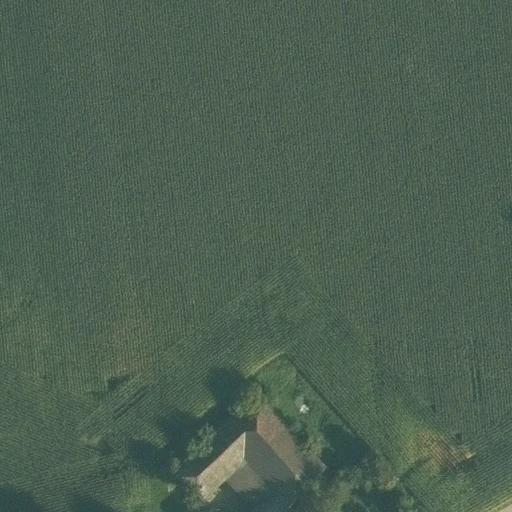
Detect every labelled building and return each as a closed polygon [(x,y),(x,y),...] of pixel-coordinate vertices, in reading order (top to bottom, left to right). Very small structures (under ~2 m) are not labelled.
[(256,398),(240,413),(265,441),(282,425),(256,398)] [(240,413),(194,456),(180,470),(175,474),(202,504),(224,483),(243,466),(241,464),(265,441),(240,413)] [(282,425),(265,441),(241,464),(243,466),(270,496),(285,511),(287,511),(324,472),(282,425)] [(169,458),(180,470),(194,456),(184,445),(169,458)] [(270,496),(243,466),(224,483),(250,511),(254,511),(259,507),(270,496)] [(263,511),(285,511),(270,496),(259,507),(263,511)]
